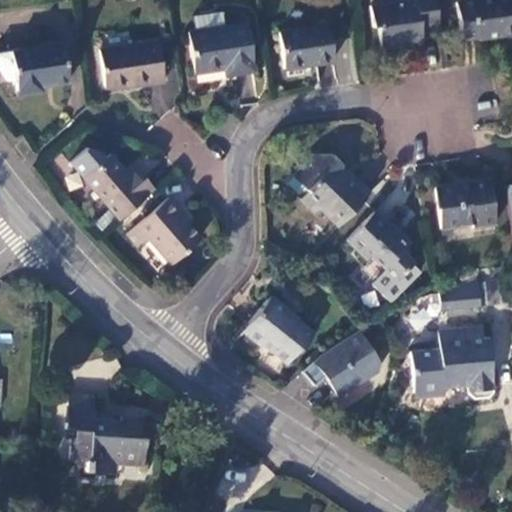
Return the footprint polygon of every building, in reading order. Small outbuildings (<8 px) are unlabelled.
[(377,26),(380,48),(422,42),(421,32),(439,29),(434,0),(408,0),(369,6),(372,27),(377,26)] [(511,0),(466,0),(455,2),(460,40),(476,38),(476,40),(511,34),(511,0)] [(194,32),(224,27),(222,12),(192,16),(194,32)] [(186,33),(192,74),(231,69),(232,75),(253,72),(246,24),(224,27),(194,32),(186,33)] [(277,32),(282,69),(333,62),(328,25),(277,32)] [(331,40),(338,86),(357,83),(350,37),(331,40)] [(98,50),(104,91),(164,82),(158,41),(98,50)] [(10,51),(16,95),(41,92),(40,87),(68,83),(62,43),(10,51)] [(81,176),(81,177),(118,220),(153,189),(143,177),(139,180),(127,167),(124,170),(109,153),(104,158),(98,151),(85,147),(68,161),(81,176)] [(311,189),(300,200),(315,215),(320,210),(338,227),(365,197),(352,185),(339,173),(339,163),(330,154),(311,155),(294,173),(311,189)] [(365,197),(371,191),(357,180),(352,185),(365,197)] [(433,188),(439,228),(471,224),(471,228),(494,224),(487,180),(433,188)] [(138,247),(147,238),(171,265),(200,239),(176,213),(179,210),(168,197),(126,234),(138,247)] [(366,260),(371,255),(396,280),(414,261),(402,250),(411,241),(391,222),(388,225),(372,210),(345,240),(366,260)] [(482,276),(443,291),(444,305),(484,302),(482,276)] [(260,346),(262,344),(285,363),(298,348),(300,350),(312,335),(285,312),(286,311),(269,296),(241,330),(260,346)] [(494,335),(486,335),(485,324),(450,326),(451,338),(441,339),(442,346),(412,348),(416,390),(421,394),(442,393),(446,387),(446,384),(470,382),(471,392),(476,397),(491,395),(496,390),(493,355),(496,354),(494,335)] [(441,339),(451,338),(450,326),(440,327),(441,339)] [(380,362),(360,330),(319,355),(301,371),(314,385),(325,376),(338,396),(379,370),(380,362)] [(93,395),(66,394),(64,429),(74,430),(73,438),(69,438),(67,460),(84,461),(83,472),(112,473),(112,463),(142,465),(144,444),(154,445),(156,424),(141,422),(141,418),(125,417),(125,421),(109,419),(109,423),(99,423),(99,412),(92,411),(93,395)]
